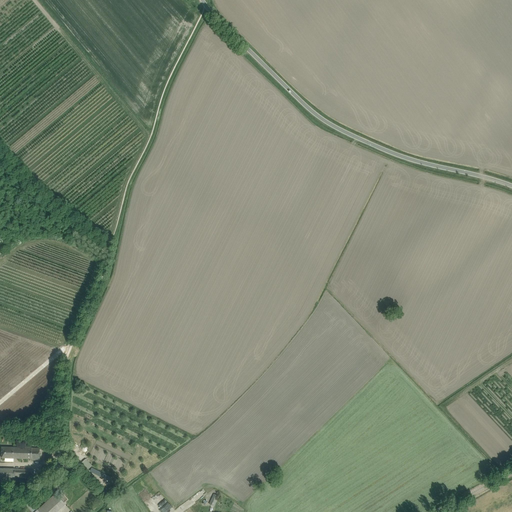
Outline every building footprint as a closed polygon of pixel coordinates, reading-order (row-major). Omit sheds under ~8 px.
[(29,445),(25,445),(21,445),(20,448),(14,448),(13,458),(32,459),(32,460),(35,460),(40,460),(40,448),(29,448),(29,445)] [(13,458),(14,448),(2,447),(1,458),(5,458),(13,458)] [(86,458),(81,462),(88,470),(92,466),(86,458)] [(12,469),(5,469),(0,469),(0,472),(0,480),(12,481),(12,469)] [(214,493),(209,504),(211,505),(214,506),(218,495),(214,493)] [(55,494),(38,510),(39,511),(57,511),(65,504),(55,494)]
